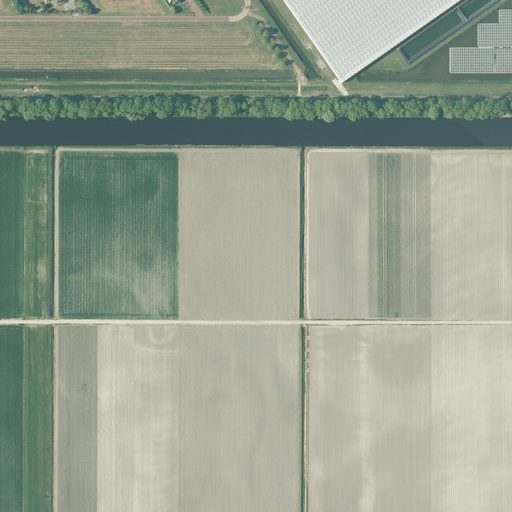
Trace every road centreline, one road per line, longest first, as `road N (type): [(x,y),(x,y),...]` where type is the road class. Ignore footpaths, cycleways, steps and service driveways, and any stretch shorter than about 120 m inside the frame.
road 1 (unclassified): [(0,97),(511,97)]
road 2 (track): [(511,323),(0,323)]
road 3 (residential): [(247,0),(235,19),(0,18)]
